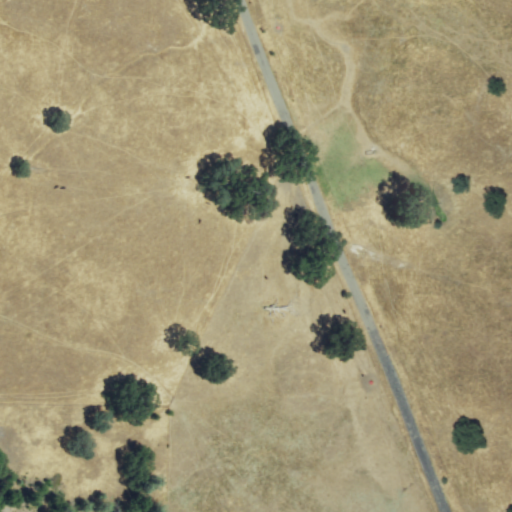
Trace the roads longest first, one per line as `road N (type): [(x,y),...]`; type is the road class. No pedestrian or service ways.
road 1 (residential): [(440,511),(241,0)]
road 2 (track): [(215,511),(161,395),(0,322)]
